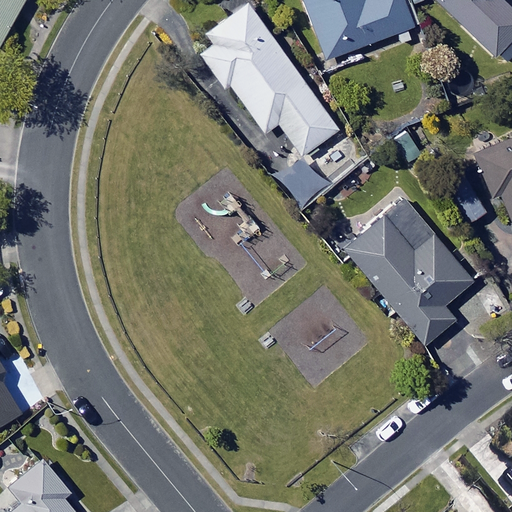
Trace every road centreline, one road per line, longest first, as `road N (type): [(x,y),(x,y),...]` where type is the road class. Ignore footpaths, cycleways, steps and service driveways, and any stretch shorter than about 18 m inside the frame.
road 1 (residential): [(111,0),(84,40),(49,131),(42,185),(51,284),(101,396),(195,511)]
road 2 (residential): [(511,368),(449,411),(336,511)]
